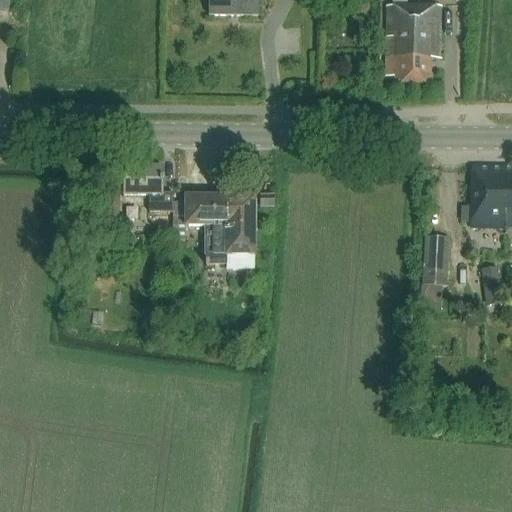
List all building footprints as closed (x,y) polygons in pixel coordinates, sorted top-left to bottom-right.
[(0,0),(0,11),(9,11),(9,0),(0,0)] [(258,18),(257,0),(209,0),(210,18),(258,18)] [(430,61),(440,61),(441,9),(387,9),(386,80),(395,80),(395,87),(430,88),(430,61)] [(367,62),(379,63),(379,54),(367,54),(367,62)] [(511,169),(472,169),(471,230),(506,231),(506,230),(511,229),(511,169)] [(163,196),(163,170),(123,170),(123,198),(149,199),(149,215),(173,215),(174,196),(163,196)] [(120,226),(120,197),(108,197),(108,227),(120,226)] [(226,258),(255,259),(255,200),(185,199),(185,215),(174,215),(174,244),(185,244),(185,229),(205,229),(205,257),(206,257),(206,267),(226,267),(226,258)] [(260,209),(274,209),(274,200),(260,200),(260,209)] [(445,288),(448,241),(427,239),(423,287),(445,288)] [(497,270),(480,272),(485,309),(502,307),(497,270)]
